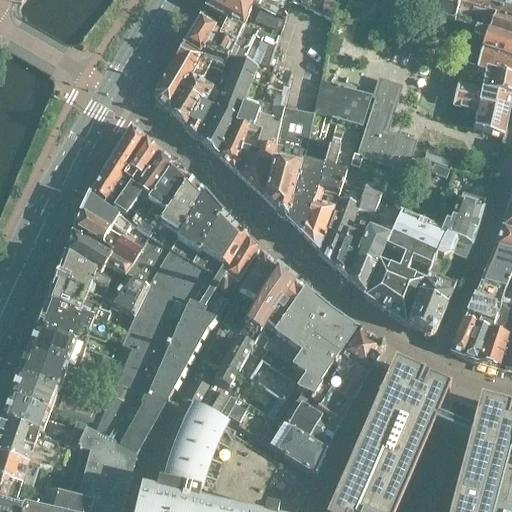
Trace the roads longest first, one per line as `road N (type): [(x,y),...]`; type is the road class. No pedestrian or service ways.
road 1 (residential): [(108,90),(397,343)]
road 2 (tertiary): [(0,308),(108,90)]
road 3 (residential): [(511,143),(491,225),(432,365)]
road 4 (residential): [(310,511),(397,343)]
road 5 (residential): [(131,511),(176,401)]
